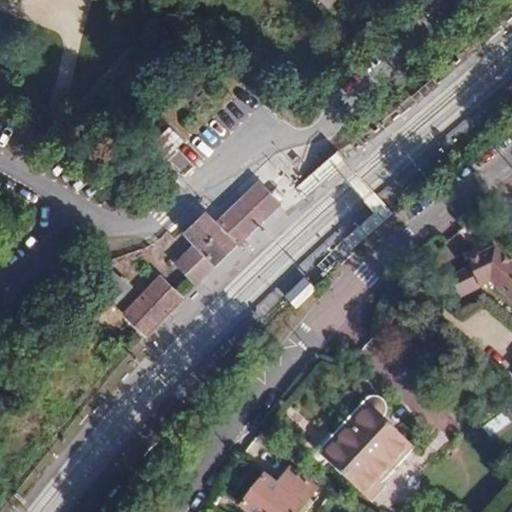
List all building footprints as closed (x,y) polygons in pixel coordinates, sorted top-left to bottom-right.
[(171,0),(181,10),(191,0),(171,0)] [(433,76),(413,93),(417,98),(418,100),(439,83),(437,81),(433,76)] [(173,155),(185,138),(171,128),(159,146),(173,155)] [(271,212),(283,201),(271,188),(261,177),(244,193),(218,218),(207,207),(184,229),(196,241),(175,260),(197,283),(251,231),(260,222),(271,212)] [(511,208),(510,207),(499,219),(511,230),(511,208)] [(471,268),(480,287),(490,282),(511,301),(511,263),(496,249),(481,256),(468,262),(471,268)] [(460,297),(480,287),(471,268),(451,278),(460,297)] [(117,305),(132,288),(113,270),(98,287),(117,305)] [(162,271),(123,312),(148,336),(187,295),(162,271)] [(290,295),(299,304),(317,286),(315,284),(306,275),(288,293),(290,295)] [(371,339),(361,356),(402,380),(412,363),(371,339)] [(0,390),(0,417),(12,398),(0,390)] [(328,462),(367,498),(414,447),(382,418),(384,416),(386,411),(385,404),(382,400),(378,398),(373,398),(370,399),(366,401),(346,423),(332,438),(342,448),(328,462)] [(318,453),(328,462),(342,448),(332,438),(318,453)] [(248,511),(299,511),(318,489),(290,468),(278,485),(265,475),(252,491),(241,506),(248,511)]
